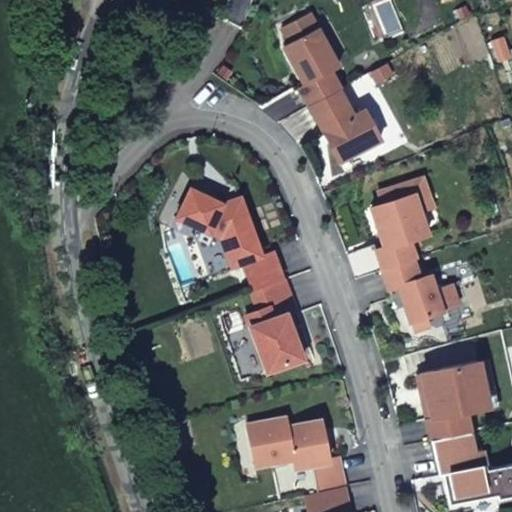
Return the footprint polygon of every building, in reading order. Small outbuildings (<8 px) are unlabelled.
[(299,86),(310,105),(339,88),(340,88),(331,70),(338,66),(312,20),(307,23),(303,16),(282,28),(289,42),(283,46),(305,83),(299,86)] [(339,88),(310,105),(341,161),(382,139),(368,112),(357,119),(339,88)] [(423,177),(410,181),(420,211),(433,207),(423,177)] [(376,249),(383,269),(413,259),(416,257),(410,239),(427,233),(420,211),(410,181),(379,191),(383,204),(372,207),(385,246),(376,249)] [(245,267),(254,290),(284,279),(286,279),(276,252),(265,257),(243,201),(228,207),(192,191),(179,221),(223,241),(233,271),(245,267)] [(413,259),(383,269),(390,289),(399,286),(414,331),(431,325),(427,316),(459,305),(451,283),(435,288),(430,274),(420,277),(413,259)] [(254,290),(252,291),(259,310),(247,314),(267,371),(303,358),(287,314),(296,310),(284,279),(254,290)] [(499,404),(489,358),(479,361),(489,406),(499,404)] [(427,417),(432,439),(470,431),(466,410),(489,406),(479,361),(422,372),(432,416),(427,417)] [(418,373),(427,417),(432,416),(422,372),(418,373)] [(317,492),(345,486),(339,457),(330,460),(321,419),(288,426),(286,416),(247,424),(256,465),(293,458),(295,468),(311,464),(317,492)] [(475,450),(470,431),(432,439),(439,474),(443,473),(449,472),(455,503),(497,494),(498,498),(511,495),(511,463),(487,469),(483,449),(475,450)] [(449,472),(443,473),(450,504),(455,503),(449,472)] [(350,511),(345,486),(317,492),(306,494),(309,511),(350,511)]
